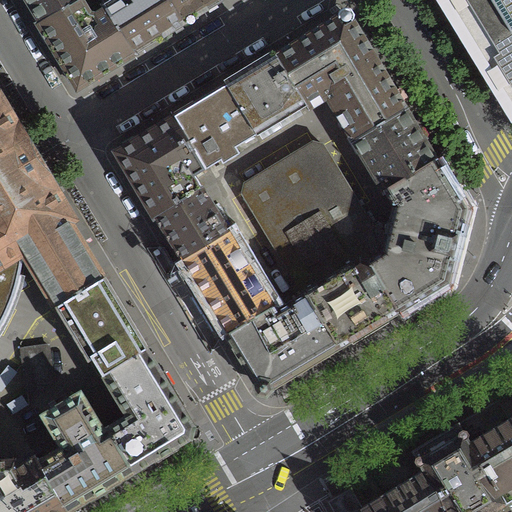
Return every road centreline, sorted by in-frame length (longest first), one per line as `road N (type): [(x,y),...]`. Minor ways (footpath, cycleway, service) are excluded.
road 1 (residential): [(264,467),(68,139)]
road 2 (primary): [(511,304),(405,382),(264,467)]
road 3 (residential): [(302,0),(68,139)]
road 4 (residential): [(396,0),(511,192)]
road 5 (residential): [(68,139),(0,30)]
